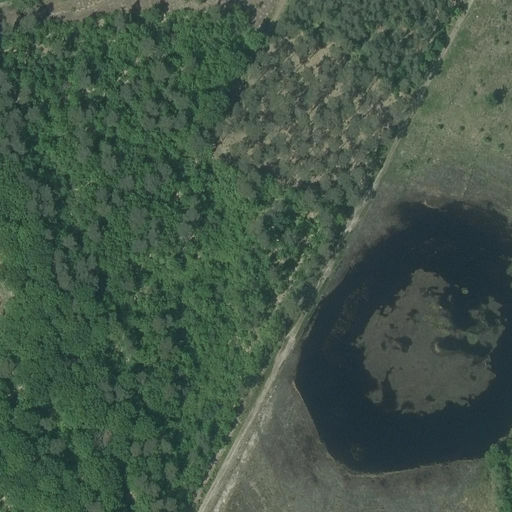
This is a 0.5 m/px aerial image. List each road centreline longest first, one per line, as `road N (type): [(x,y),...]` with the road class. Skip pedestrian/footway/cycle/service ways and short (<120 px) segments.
road 1 (track): [(284,0),(213,136),(213,156),(355,220),(202,511)]
road 2 (track): [(0,204),(123,511)]
road 3 (track): [(355,220),(470,0)]
